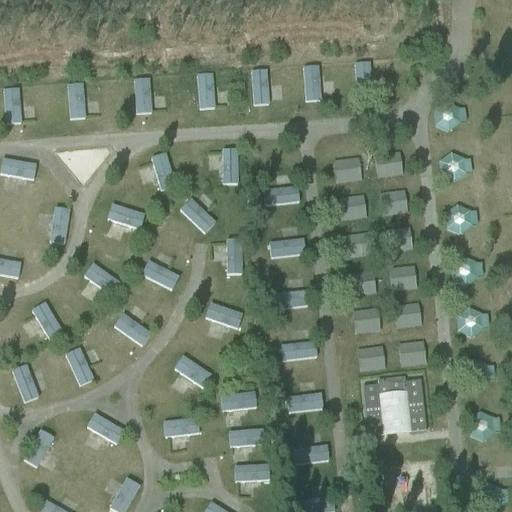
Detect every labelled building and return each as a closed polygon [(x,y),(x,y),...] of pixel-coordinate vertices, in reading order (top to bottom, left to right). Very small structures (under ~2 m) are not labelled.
[(366,66),(353,68),(357,91),(370,89),(366,66)] [(319,104),(318,69),(300,70),(301,104),(319,104)] [(266,107),(265,73),(248,74),(249,108),(266,107)] [(213,111),(211,77),(194,77),(195,112),(213,111)] [(149,116),(147,81),(130,82),(132,117),(149,116)] [(81,86),(63,87),(65,122),(82,121),(81,86)] [(17,91),(0,91),(0,125),(0,126),(18,125),(17,91)] [(217,152),(218,187),(236,186),(235,151),(217,152)] [(162,156),(146,162),(157,193),(174,187),(162,156)] [(0,179),(32,181),(33,165),(0,163),(0,179)] [(296,189),(261,191),(262,207),(297,205),(296,189)] [(202,237),(213,225),(187,201),(176,213),(202,237)] [(109,206),(103,221),(136,234),(142,219),(109,206)] [(48,210),(46,246),(63,247),(65,211),(48,210)] [(223,242),(223,277),(239,277),(240,242),(223,242)] [(269,260),(298,258),(297,243),(268,245),(269,260)] [(0,278),(14,281),(17,265),(0,262),(0,278)] [(144,264),(137,279),(170,294),(177,279),(144,264)] [(108,298),(117,284),(88,266),(80,280),(108,298)] [(274,297),(276,312),(303,308),(301,293),(274,297)] [(42,344),(58,338),(46,305),(30,310),(42,344)] [(237,331),(241,315),(205,306),(202,323),(237,331)] [(120,316),(111,328),(137,350),(147,338),(120,316)] [(314,345),(279,347),(280,363),(315,362),(314,345)] [(75,389),(90,382),(77,351),(62,357),(75,389)] [(178,359),(169,373),(199,392),(208,378),(178,359)] [(26,368),(9,372),(18,405),(34,401),(26,368)] [(403,382),(376,385),(377,389),(361,390),(367,441),(399,438),(425,435),(420,384),(404,386),(403,382)] [(219,413),(252,411),(251,396),(218,398),(219,413)] [(286,415),(320,413),(319,397),(285,399),(286,415)] [(87,418),(82,433),(116,445),(121,430),(87,418)] [(159,425),(162,441),(196,436),(193,420),(159,425)] [(489,424),(472,423),(472,440),(488,441),(489,424)] [(37,432),(19,462),(33,470),(51,441),(37,432)] [(261,433),(226,434),(227,450),(262,449),(261,433)] [(291,466),(326,465),(326,450),(290,451),(291,466)] [(256,467),(231,469),(232,485),(257,483),(256,467)] [(106,511),(124,511),(137,488),(121,481),(105,511),(106,511)] [(328,511),(328,500),(296,502),(296,511),(328,511)] [(58,511),(41,503),(36,511),(58,511)]
